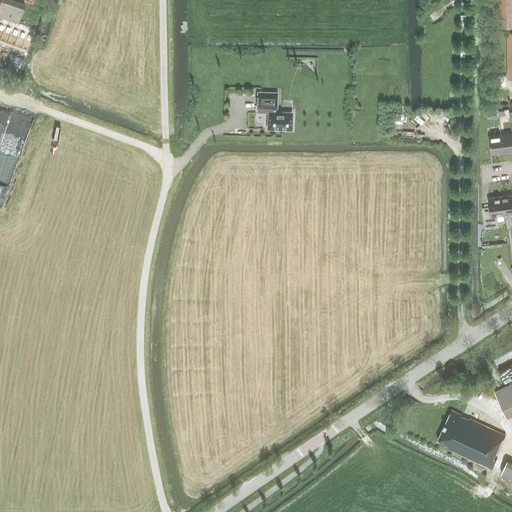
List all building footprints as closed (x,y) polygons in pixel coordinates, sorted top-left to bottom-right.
[(0,17),(18,24),(25,5),(11,0),(1,0),(0,3),(0,17)] [(511,0),(498,0),(498,27),(511,26),(511,32),(507,32),(508,79),(511,79),(511,0)] [(270,112),(269,112),(268,129),(291,129),(291,113),(276,113),(276,109),(277,109),(278,93),(258,92),(257,97),(258,97),(258,103),(257,103),(257,108),(270,108),(270,112)] [(489,119),(497,118),(496,111),(488,112),(489,119)] [(501,134),(503,153),(511,151),(511,138),(511,133),(501,134)] [(492,154),(503,153),(501,134),(490,136),(492,154)] [(511,216),(511,195),(501,197),(504,215),(511,214),(511,216)] [(496,216),(504,215),(501,197),(489,198),(491,212),(483,213),(485,229),(498,227),(496,216)] [(507,417),(511,414),(511,383),(494,392),(507,417)] [(461,415),(451,410),(438,439),(450,445),(448,448),(492,469),(496,460),(494,459),(506,435),(469,418),(469,419),(461,416),(461,415)]
